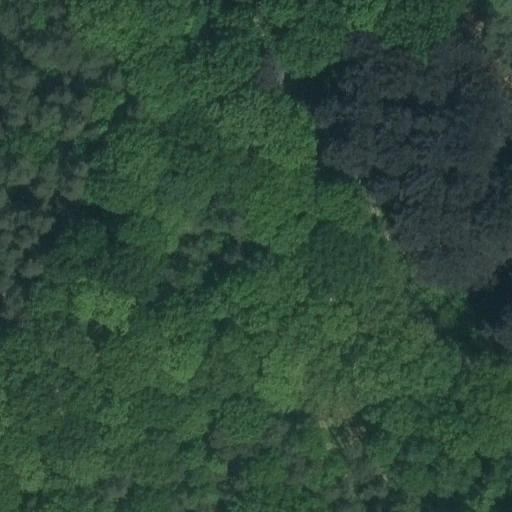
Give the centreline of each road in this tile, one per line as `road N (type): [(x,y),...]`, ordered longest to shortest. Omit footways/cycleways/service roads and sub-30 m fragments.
road 1 (tertiary): [(511,422),(147,0)]
road 2 (track): [(191,50),(341,0)]
